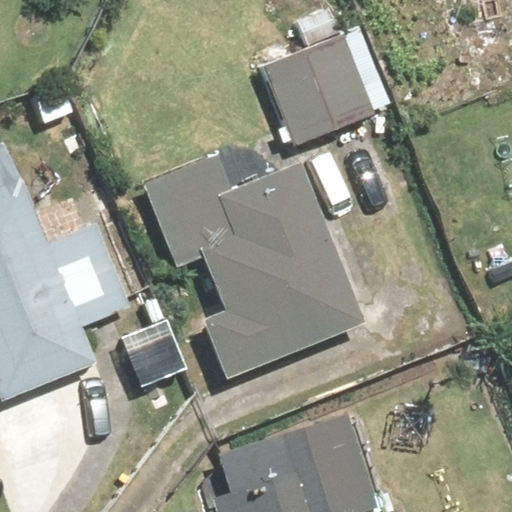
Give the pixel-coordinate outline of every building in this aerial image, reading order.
[(346,37),(264,69),(293,143),(375,111),(346,37)] [(511,144),(448,170),(501,299),(511,294),(511,144)] [(5,146),(0,147),(0,405),(92,370),(77,331),(128,311),(94,224),(43,244),(5,146)] [(358,324),(293,166),(223,195),(208,159),(130,191),(164,274),(197,261),(219,315),(193,325),(216,382),(358,324)] [(223,497),(203,503),(205,511),(369,511),(342,419),(211,459),(223,497)]
